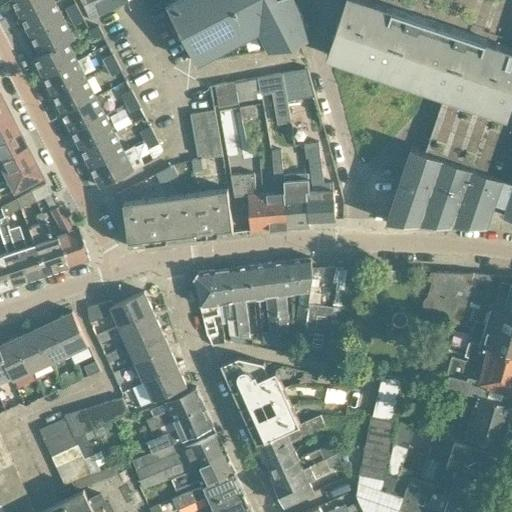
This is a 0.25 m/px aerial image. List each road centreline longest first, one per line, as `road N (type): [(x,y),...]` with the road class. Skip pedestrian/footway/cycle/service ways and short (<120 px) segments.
road 1 (residential): [(172,259),(311,240),(511,251)]
road 2 (unclassified): [(172,259),(197,354),(267,511)]
road 3 (residential): [(0,43),(120,271)]
road 4 (residential): [(0,317),(120,271)]
